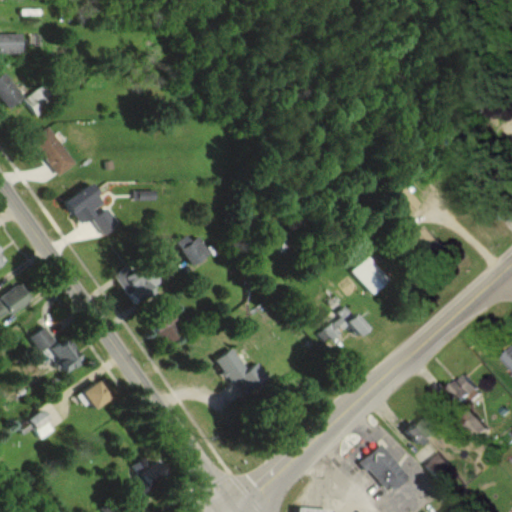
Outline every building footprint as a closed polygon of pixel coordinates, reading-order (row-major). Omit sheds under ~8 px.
[(21,35),(0,35),(0,55),(21,55),(21,35)] [(21,101),(3,74),(0,76),(0,103),(6,112),(21,101),(33,118),(55,104),(43,86),(21,101)] [(53,178),(71,168),(48,129),(30,139),(53,178)] [(62,204),(79,227),(89,220),(103,239),(118,228),(104,207),(104,206),(89,185),(62,204)] [(404,219),(419,206),(403,189),(388,203),(404,219)] [(443,247),(418,224),(405,239),(430,262),(443,247)] [(179,248),(189,269),(207,260),(198,240),(179,248)] [(388,281),(366,257),(349,273),(371,296),(388,281)] [(113,276),(133,309),(153,296),(133,264),(113,276)] [(0,296),(0,322),(30,301),(17,284),(0,296)] [(315,336),(326,346),(346,326),(359,339),(367,331),(344,307),(315,336)] [(180,339),(169,311),(149,319),(160,347),(180,339)] [(27,339),(38,354),(52,343),(42,328),(27,339)] [(63,375),(80,367),(66,340),(49,349),(63,375)] [(511,349),(509,346),(498,356),(511,371),(511,349)] [(246,372),(230,349),(213,361),(239,400),(262,384),(251,369),(246,372)] [(482,393),(465,375),(449,391),(466,408),(482,393)] [(78,395),(91,413),(110,399),(96,381),(78,395)] [(436,431),(420,415),(403,432),(419,447),(436,431)] [(388,496),(408,477),(378,445),(358,463),(388,496)] [(167,481),(159,462),(127,476),(135,495),(167,481)] [(99,511),(116,511),(110,502),(98,510),(99,511)]
